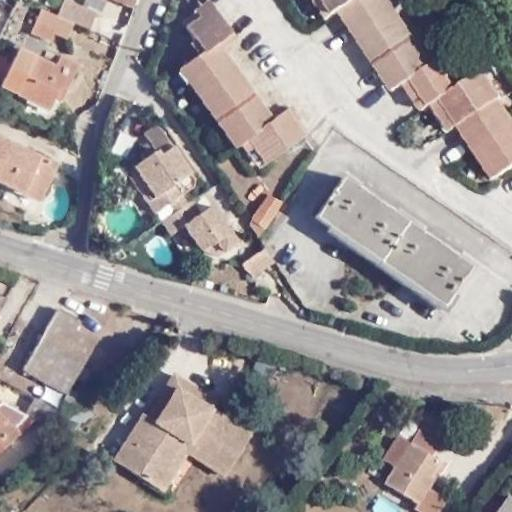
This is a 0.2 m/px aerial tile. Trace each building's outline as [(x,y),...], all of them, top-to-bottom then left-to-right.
[(72,21),(79,4),(67,0),(57,0),(52,12),(72,21)] [(116,0),(134,8),(137,0),(116,0)] [(206,0),(194,8),(198,16),(213,7),(206,0)] [(334,15),(324,0),(315,0),(328,19),(334,15)] [(324,0),(334,15),(340,11),(347,7),(357,0),(324,0)] [(427,69),(383,0),(357,0),(347,7),(399,88),(403,85),(411,80),(429,108),(435,104),(442,99),(460,124),(466,120),(494,103),(500,99),(482,71),(456,88),(439,61),(432,65),(427,69)] [(390,0),(383,0),(427,69),(432,65),(390,0)] [(72,21),(87,27),(94,10),(79,4),(72,21)] [(65,36),(72,21),(52,12),(39,6),(30,30),(49,38),(52,30),(65,36)] [(213,7),(198,16),(185,25),(201,49),(182,63),(237,142),(244,138),(261,161),(300,135),(291,122),(293,121),(284,108),(264,121),(211,45),(230,33),(213,7)] [(347,7),(340,11),(392,92),(399,88),(347,7)] [(9,63),(1,80),(0,81),(0,87),(50,111),(56,97),(62,86),(68,89),(79,65),(58,54),(54,63),(17,46),(9,63)] [(0,58),(0,79),(1,80),(9,63),(0,58)] [(411,80),(403,85),(420,112),(429,108),(411,80)] [(62,86),(56,97),(63,100),(68,89),(62,86)] [(442,99),(435,104),(452,130),(460,124),(442,99)] [(511,119),(500,100),(500,99),(494,103),(511,131),(511,119)] [(466,120),(501,174),(511,166),(511,131),(494,103),(466,120)] [(501,174),(466,120),(460,124),(494,178),(501,174)] [(159,207),(166,202),(178,195),(191,186),(192,181),(155,125),(142,134),(147,143),(150,147),(142,151),(137,155),(139,160),(131,165),(159,207)] [(0,180),(2,181),(20,146),(0,136),(0,180)] [(150,147),(147,143),(140,147),(142,151),(150,147)] [(20,146),(2,181),(39,198),(54,163),(20,146)] [(152,211),(159,207),(131,165),(128,176),(152,211)] [(317,212),(381,256),(407,215),(344,172),(317,212)] [(253,236),(278,202),(265,194),(244,222),(253,236)] [(166,202),(171,211),(184,204),(178,195),(166,202)] [(171,211),(158,220),(168,235),(182,227),(197,251),(216,257),(234,244),(210,207),(197,214),(188,201),(184,204),(171,211)] [(407,215),(381,256),(444,300),(472,260),(407,215)] [(248,279),(270,261),(260,246),(236,264),(248,279)] [(71,330),(75,322),(53,310),(19,369),(60,393),(57,397),(69,404),(75,393),(64,387),(72,375),(78,378),(83,369),(78,366),(91,342),(71,330)] [(170,375),(153,400),(161,405),(150,422),(142,417),(139,415),(108,462),(149,489),(179,443),(224,472),(246,435),(207,409),(212,402),(170,375)] [(24,416),(52,432),(65,418),(32,399),(24,416)] [(142,417),(150,422),(161,405),(153,400),(142,417)] [(491,418),(481,412),(474,421),(483,428),(491,418)] [(0,450),(17,436),(0,416),(0,450)] [(406,442),(389,467),(380,482),(412,502),(408,507),(416,511),(430,511),(440,498),(422,486),(428,478),(423,474),(433,459),(426,454),(437,438),(416,425),(406,442)] [(378,459),(389,467),(406,442),(393,434),(378,459)] [(219,480),(224,472),(179,443),(149,489),(156,493),(180,454),(219,480)] [(423,474),(428,478),(438,462),(433,459),(423,474)] [(511,511),(511,504),(504,500),(495,511),(511,511)]
